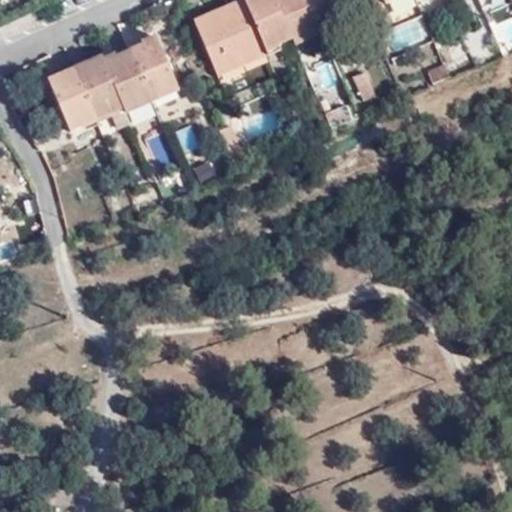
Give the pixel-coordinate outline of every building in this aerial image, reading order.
[(279,0),(253,0),(249,2),(252,10),(271,55),(298,43),(279,0)] [(301,50),(325,40),(307,0),(279,0),(298,43),(301,50)] [(307,0),(325,40),(354,28),(342,0),(307,0)] [(390,0),(394,8),(413,0),(390,0)] [(252,10),(249,2),(228,10),(231,20),(252,10)] [(223,75),(271,55),(252,10),(231,20),(228,10),(201,22),(223,75)] [(136,58),(157,107),(184,95),(164,47),(136,58)] [(132,116),(157,107),(136,58),(111,68),(130,112),(132,116)] [(80,73),(102,123),(130,112),(111,68),(108,61),(80,73)] [(321,103),(341,93),(325,61),(305,71),(321,103)] [(438,90),(457,82),(450,68),(433,76),(438,90)] [(349,75),(359,103),(374,97),(364,70),(349,75)] [(73,135),(102,123),(80,73),(52,86),(73,135)] [(194,132),(206,158),(226,148),(213,123),(194,132)] [(188,125),(174,132),(188,160),(202,153),(188,125)] [(196,181),(212,175),(207,161),(191,166),(196,181)]
